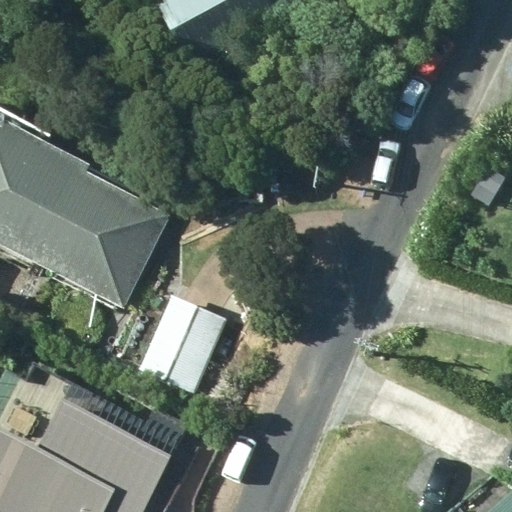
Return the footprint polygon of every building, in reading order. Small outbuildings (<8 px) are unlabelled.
[(151,0),(196,70),(307,0),(151,0)] [(0,249),(121,309),(168,216),(0,131),(0,249)] [(170,297),(139,369),(195,394),(225,321),(170,297)] [(57,400),(32,450),(0,433),(0,511),(102,511),(106,505),(121,511),(149,511),(174,463),(165,458),(186,416),(151,399),(131,437),(57,400)] [(511,511),(511,493),(490,511),(511,511)]
